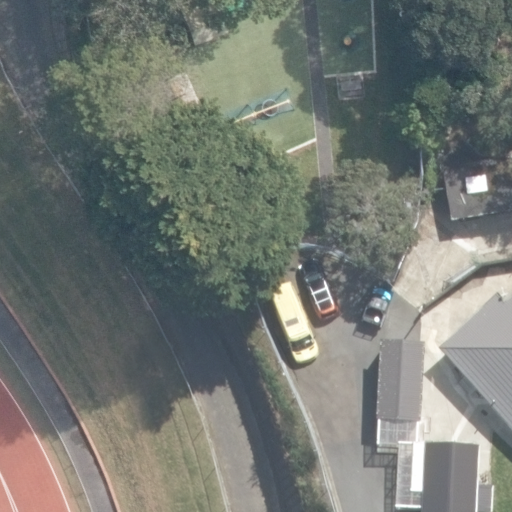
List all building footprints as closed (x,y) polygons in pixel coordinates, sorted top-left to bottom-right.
[(511,157),(442,170),(452,222),(511,211),(511,157)] [(289,365),(329,354),(307,277),(268,288),(289,365)] [(511,301),(506,306),(498,298),(438,351),(511,431),(511,301)] [(302,385),(301,381),(298,382),(328,475),(341,471),(340,468),(356,463),(353,454),(369,449),(365,437),(368,436),(352,388),(335,393),(334,389),(316,395),(311,382),(302,385)] [(416,440),(435,440),(434,398),(415,398),(416,440)] [(422,511),(493,511),(495,486),(478,485),(480,447),(413,444),(410,494),(423,494),(422,511)]
